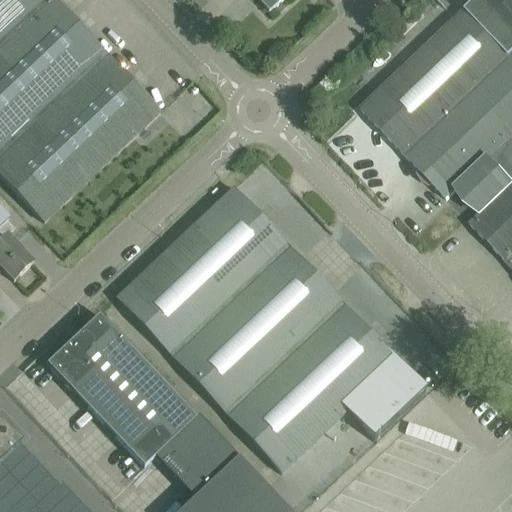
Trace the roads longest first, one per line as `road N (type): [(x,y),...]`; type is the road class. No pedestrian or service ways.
road 1 (unclassified): [(511,379),(272,127)]
road 2 (unclassified): [(0,358),(240,126)]
road 3 (unclassified): [(274,95),(382,0)]
road 4 (unclassified): [(241,93),(152,0)]
